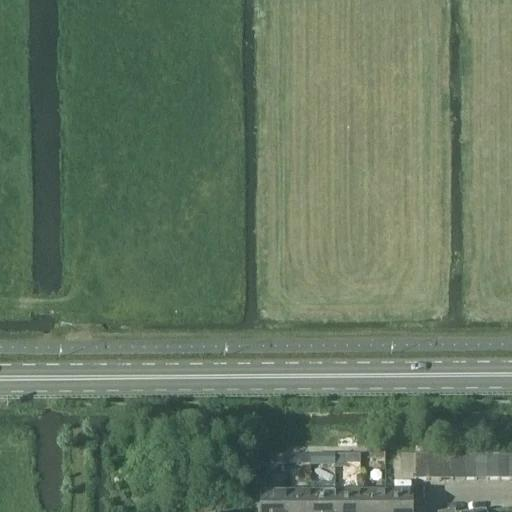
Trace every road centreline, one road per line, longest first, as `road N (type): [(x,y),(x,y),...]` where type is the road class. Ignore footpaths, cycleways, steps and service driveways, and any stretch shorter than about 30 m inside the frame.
road 1 (primary): [(0,378),(511,375)]
road 2 (unclassified): [(0,347),(511,344)]
